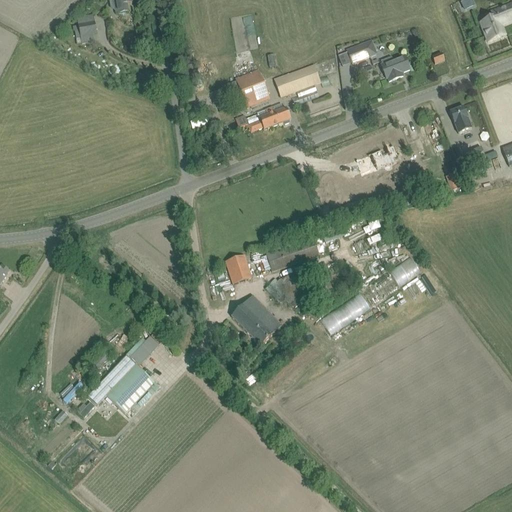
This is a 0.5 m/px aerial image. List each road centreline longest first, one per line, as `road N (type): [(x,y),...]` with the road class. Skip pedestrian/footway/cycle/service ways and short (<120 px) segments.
road 1 (track): [(54,251),(124,290),(208,359),(354,511)]
road 2 (tertiary): [(187,188),(511,66)]
road 3 (tertiary): [(0,240),(57,233),(187,188)]
road 4 (unclassified): [(187,188),(155,0)]
road 5 (unclassified): [(208,359),(187,188)]
